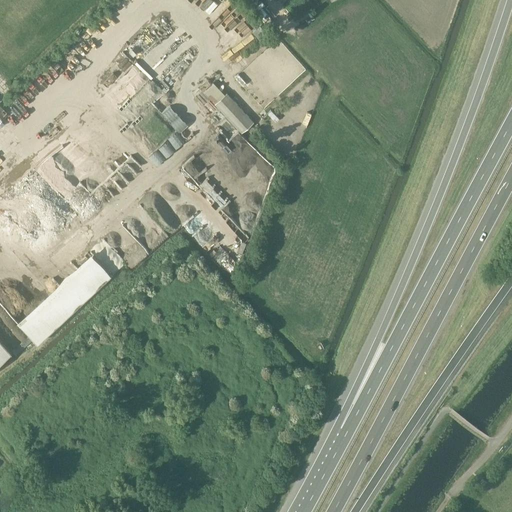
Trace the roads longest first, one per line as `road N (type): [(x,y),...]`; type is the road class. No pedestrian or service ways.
road 1 (trunk): [(510,0),(339,423),(334,453)]
road 2 (trunk): [(329,511),(511,176)]
road 3 (trunk): [(511,120),(334,453)]
road 4 (trunk): [(354,511),(511,276)]
